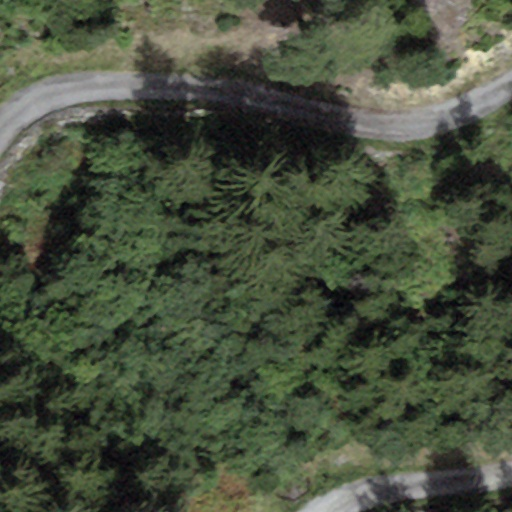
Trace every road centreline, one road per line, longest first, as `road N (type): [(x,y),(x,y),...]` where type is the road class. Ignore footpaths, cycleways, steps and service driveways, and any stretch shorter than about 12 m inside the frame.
road 1 (track): [(511,88),(417,126),(365,122),(264,96),(67,92),(0,127)]
road 2 (track): [(344,511),(364,500),(511,474)]
